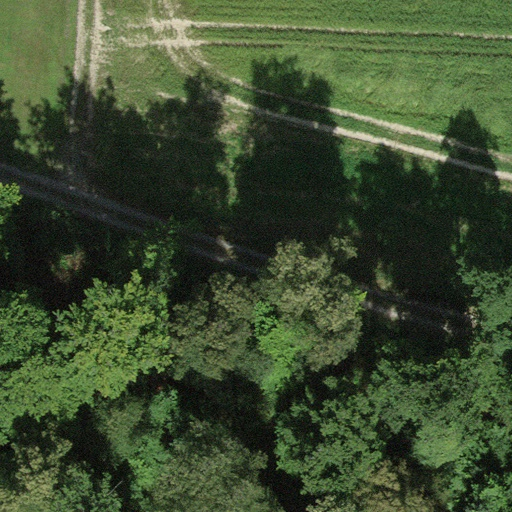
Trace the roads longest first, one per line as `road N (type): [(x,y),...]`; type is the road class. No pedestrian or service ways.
road 1 (track): [(0,167),(511,333)]
road 2 (track): [(102,202),(102,0)]
